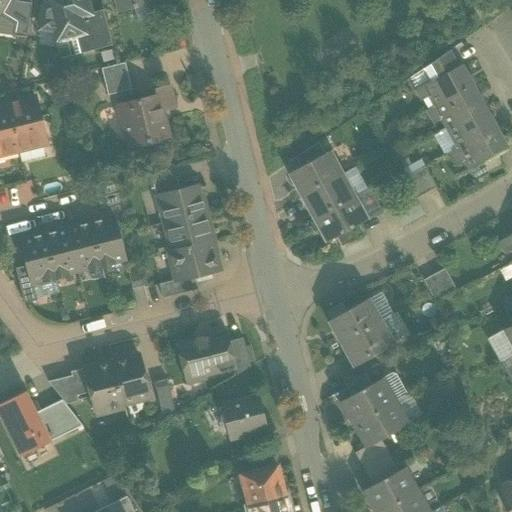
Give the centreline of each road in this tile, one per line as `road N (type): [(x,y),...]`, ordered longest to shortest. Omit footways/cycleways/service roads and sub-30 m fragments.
road 1 (tertiary): [(272,294),(199,0)]
road 2 (residential): [(272,294),(405,248),(511,185)]
road 3 (residential): [(272,294),(40,349)]
road 4 (tertiary): [(325,511),(272,294)]
